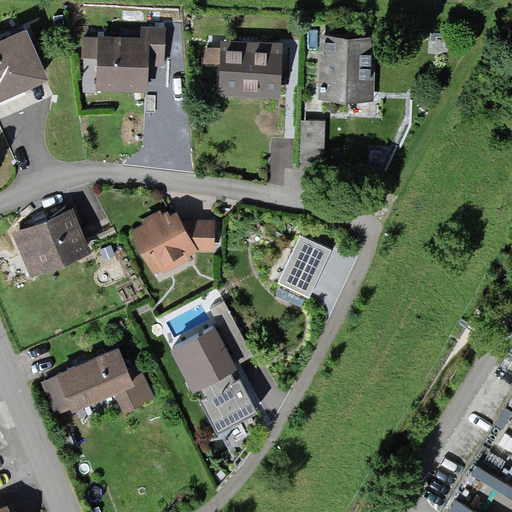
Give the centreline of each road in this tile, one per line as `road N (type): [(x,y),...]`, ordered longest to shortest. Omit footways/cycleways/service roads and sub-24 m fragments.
road 1 (residential): [(206,511),(244,477),(289,412),(372,243),(369,226),(352,209),(319,202),(113,177),(48,182),(0,205)]
road 2 (track): [(369,226),(497,0)]
road 3 (residential): [(396,511),(511,319)]
road 4 (residential): [(60,511),(0,354)]
